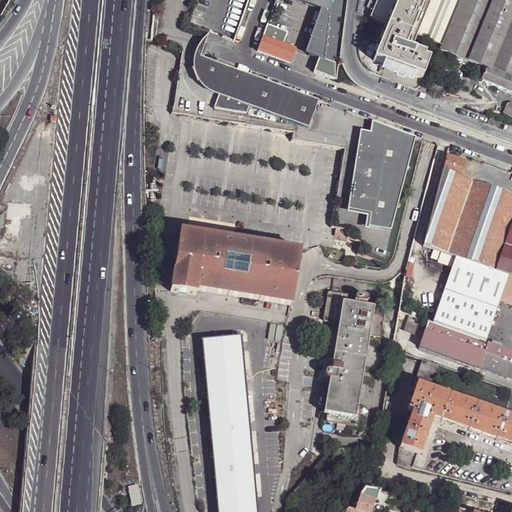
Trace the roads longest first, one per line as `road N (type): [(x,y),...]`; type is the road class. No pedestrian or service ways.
road 1 (motorway): [(90,0),(39,511)]
road 2 (motorway): [(139,416),(138,0)]
road 3 (motorway): [(81,410),(119,0)]
road 4 (unclassified): [(240,59),(511,160)]
road 5 (motorway): [(54,0),(36,86),(0,171)]
road 6 (secondary): [(95,499),(0,365)]
